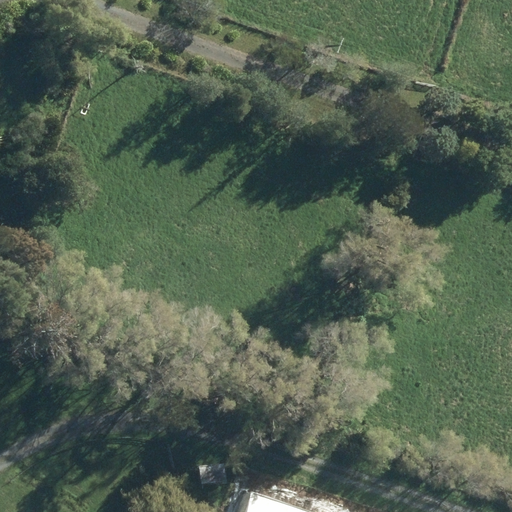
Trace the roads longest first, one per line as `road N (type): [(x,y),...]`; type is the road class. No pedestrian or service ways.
road 1 (unknown): [(438,511),(269,453),(140,434),(60,432),(0,464)]
road 2 (unknown): [(511,147),(80,0)]
